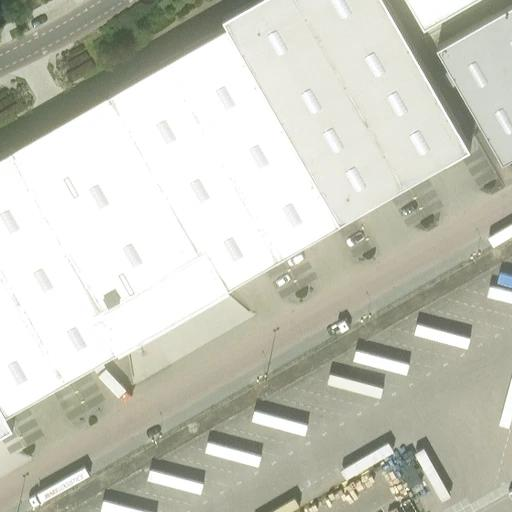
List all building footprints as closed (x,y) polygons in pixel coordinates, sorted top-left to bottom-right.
[(227,24),(0,154),(0,401),(6,412),(341,221),(470,146),(385,0),(253,0),(223,17),(227,24)] [(408,0),(424,26),(469,0),(408,0)] [(511,2),(437,45),(502,159),(511,153),(511,2)] [(205,439),(202,446),(247,460),(249,453),(205,439)] [(381,444),(333,467),(338,477),(386,453),(381,444)]
